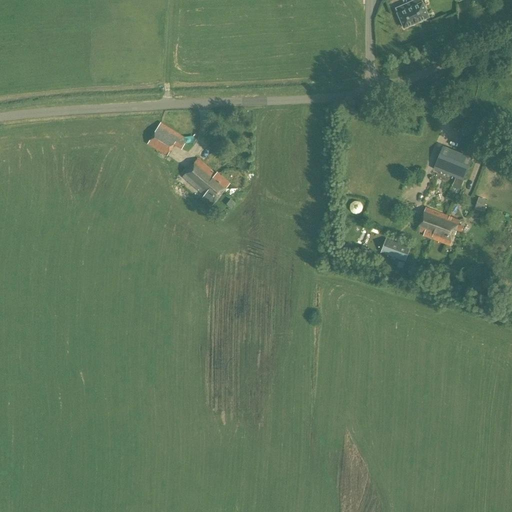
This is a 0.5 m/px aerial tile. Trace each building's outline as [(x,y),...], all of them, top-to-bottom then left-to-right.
[(421,3),(420,0),(415,0),(397,8),(399,13),(398,13),(405,28),(428,17),(422,3),(421,3)] [(168,156),(180,135),(161,123),(148,144),(168,156)] [(463,181),(472,157),(443,145),(433,169),(463,181)] [(191,168),(221,194),(230,183),(217,173),(216,174),(198,159),(191,168)] [(212,205),(221,194),(191,168),(183,177),(204,195),(202,197),(212,205)] [(484,210),(488,198),(480,195),(476,207),(484,210)] [(357,213),(364,207),(358,199),(351,205),(357,213)] [(426,207),(417,231),(424,234),(423,235),(432,238),(450,245),(456,230),(461,232),(462,230),(463,230),(464,228),(463,227),(458,225),(459,221),(453,218),(454,217),(448,215),(426,207)] [(405,262),(410,248),(386,239),(380,257),(385,259),(387,255),(405,262)] [(446,267),(444,275),(454,278),(457,270),(446,267)]
